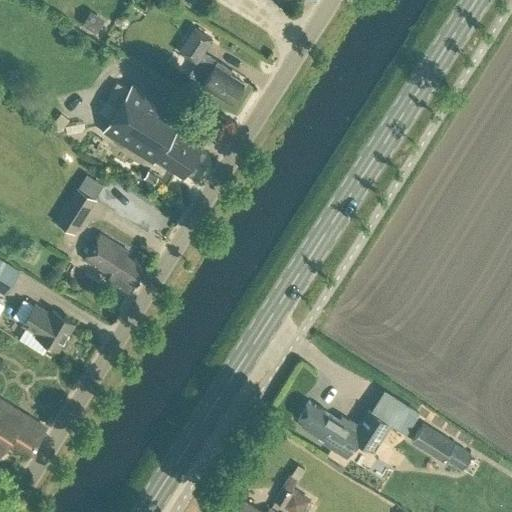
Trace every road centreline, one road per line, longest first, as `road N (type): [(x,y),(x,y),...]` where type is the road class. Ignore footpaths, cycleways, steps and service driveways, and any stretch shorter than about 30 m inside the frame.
road 1 (primary): [(143,511),(472,0)]
road 2 (unclassified): [(6,511),(328,0)]
